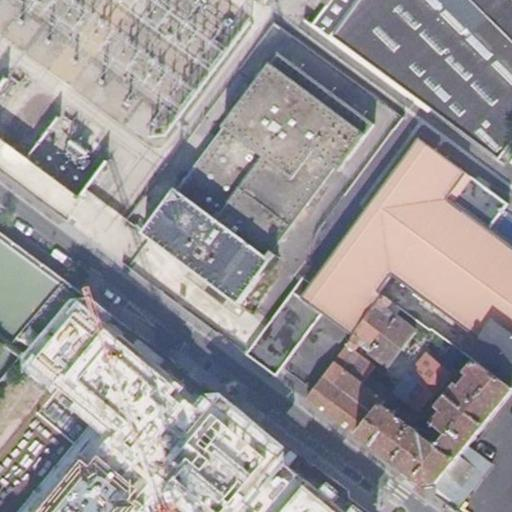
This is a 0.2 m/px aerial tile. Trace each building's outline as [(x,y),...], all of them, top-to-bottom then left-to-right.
[(354,0),(330,0),(312,26),(328,37),(354,0)] [(511,0),(354,0),(328,37),(429,110),(471,141),(499,161),(511,145),(511,144),(511,0)] [(143,234),(209,283),(229,298),(239,306),(272,262),(273,262),(277,256),(272,252),(335,168),(339,171),(374,124),(277,53),(222,127),(224,128),(177,191),(176,190),(143,234)] [(9,78),(0,89),(0,135),(83,199),(114,158),(9,78)] [(488,345),(475,361),(475,362),(511,388),(511,244),(489,228),(508,204),(418,140),(313,285),(304,279),(247,356),(276,377),(322,315),(353,338),(383,298),(379,295),(392,277),(488,345)] [(0,341),(22,360),(33,368),(61,335),(90,300),(0,233),(0,341)] [(392,304),(383,298),(353,338),(349,343),(333,365),(306,400),(314,405),(425,488),(436,485),(436,497),(456,511),(493,464),(468,446),(511,392),(511,388),(475,362),(465,375),(468,377),(461,386),(458,384),(444,402),(437,396),(453,375),(434,358),(422,357),(410,373),(409,373),(400,385),(394,392),(403,399),(403,400),(422,414),(421,416),(447,436),(439,447),(411,427),(412,426),(385,407),(388,403),(363,384),(376,367),(374,366),(369,373),(361,383),(347,373),(360,356),(354,351),(360,345),(389,366),(415,332),(387,310),(392,304)] [(364,511),(336,491),(339,486),(276,439),(90,300),(33,368),(98,423),(22,511),(364,511)] [(374,366),(360,356),(347,373),(361,383),(369,373),(374,366)] [(421,416),(421,415),(412,426),(411,427),(439,447),(447,436),(421,416)]
